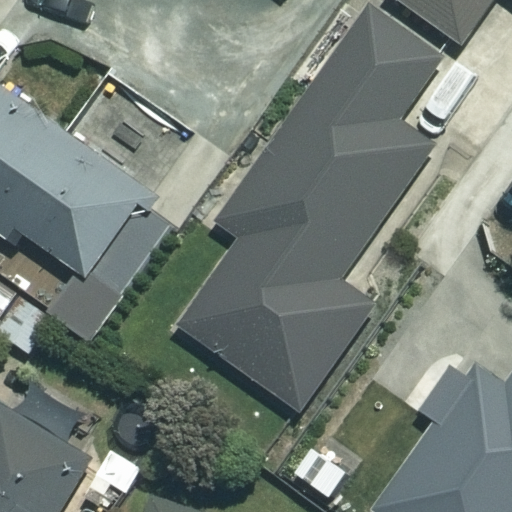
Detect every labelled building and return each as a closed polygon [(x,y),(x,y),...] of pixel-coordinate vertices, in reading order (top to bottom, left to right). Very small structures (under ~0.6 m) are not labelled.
[(511,0),(406,0),(472,48),(505,2),(511,6),(511,0)] [(458,159),(416,131),(430,110),(455,128),(487,81),(379,7),(224,233),(247,248),(188,334),(313,420),(401,291),(378,275),(458,159)] [(161,194),(0,78),(0,224),(29,245),(37,235),(95,276),(66,317),(107,346),(197,219),(161,194)] [(0,340),(2,338),(27,301),(29,297),(0,278),(0,340)] [(62,324),(27,301),(2,338),(37,362),(62,324)] [(42,393),(26,419),(12,410),(0,429),(0,511),(72,511),(105,459),(86,448),(99,427),(42,393)] [(127,511),(155,475),(125,454),(92,500),(109,511),(127,511)] [(193,511),(167,503),(164,511),(193,511)]
